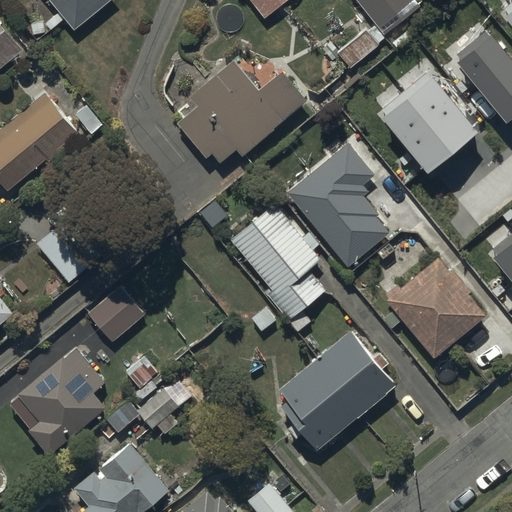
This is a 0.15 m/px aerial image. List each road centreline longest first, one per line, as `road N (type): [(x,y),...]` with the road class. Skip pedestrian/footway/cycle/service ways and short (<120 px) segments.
road 1 (residential): [(176,0),(138,95),(139,116),(182,177),(181,200),(0,362)]
road 2 (residential): [(410,511),(511,428)]
